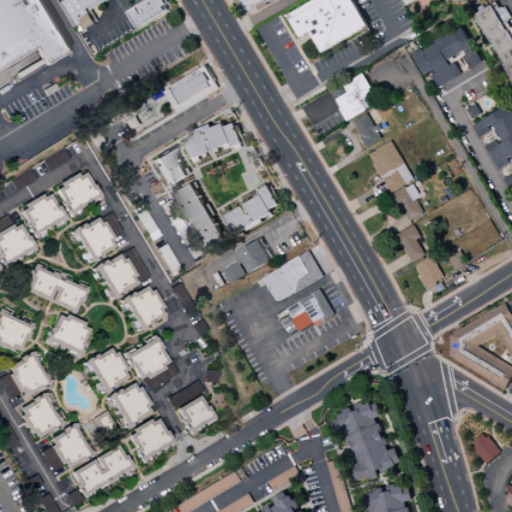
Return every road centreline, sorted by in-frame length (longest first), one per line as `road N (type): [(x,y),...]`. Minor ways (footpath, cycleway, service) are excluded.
road 1 (tertiary): [(201,0),(400,342)]
road 2 (residential): [(400,342),(114,511)]
road 3 (tertiary): [(400,342),(457,511)]
road 4 (tertiary): [(400,342),(511,419)]
road 5 (tertiary): [(400,342),(511,273)]
